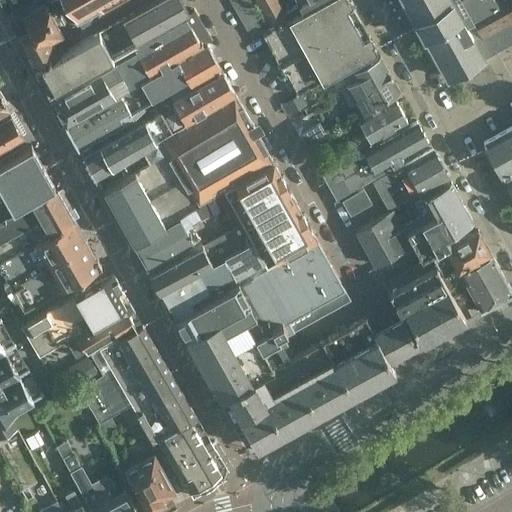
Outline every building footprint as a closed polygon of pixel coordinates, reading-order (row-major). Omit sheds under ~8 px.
[(82,28),(130,0),(63,0),(74,17),(75,16),(82,28)] [(181,0),(152,0),(122,18),(136,43),(185,16),(189,14),(188,12),(181,0)] [(228,0),(248,33),(267,22),(254,0),(228,0)] [(271,29),(287,20),(289,19),(278,0),(254,0),(267,22),(269,25),(271,29)] [(322,0),(303,11),(289,19),(287,20),(271,29),(262,34),(296,95),(321,81),(321,83),(373,54),(372,54),(375,52),(376,49),(373,44),(374,44),(373,43),(373,42),(373,41),(371,36),(370,36),(369,36),(368,34),(367,35),(367,36),(363,38),(361,34),(362,31),(351,13),(349,12),(347,8),(350,6),(352,5),(352,4),(352,2),(351,0),(322,0)] [(296,0),(303,11),(322,0),(296,0)] [(511,0),(403,0),(417,24),(421,32),(447,78),(485,57),(511,41),(511,0)] [(17,38),(34,68),(67,49),(64,42),(56,47),(52,40),(62,34),(58,28),(64,25),(54,7),(48,10),(45,4),(22,16),(31,31),(17,38)] [(114,94),(207,43),(206,41),(211,38),(194,9),(188,12),(189,14),(136,43),(112,57),(68,82),(70,86),(51,97),(65,123),(115,95),(114,94)] [(67,49),(34,68),(48,93),(68,82),(112,57),(98,32),(67,49)] [(154,103),(155,106),(221,69),(207,43),(114,94),(115,95),(120,92),(133,115),(154,103)] [(344,97),(390,72),(380,55),(351,71),(356,79),(339,88),(344,97)] [(157,138),(158,137),(184,121),(185,122),(235,92),(221,69),(155,106),(154,107),(155,110),(80,152),(94,177),(107,169),(157,138)] [(399,90),(390,72),(344,97),(349,105),(354,103),(359,112),(371,105),(399,90)] [(338,87),(327,93),(333,103),(343,98),(338,87)] [(0,110),(9,105),(0,89),(0,110)] [(64,123),(74,140),(77,146),(133,115),(120,92),(115,95),(65,123),(64,123)] [(198,202),(237,180),(273,160),(235,92),(185,122),(184,121),(158,137),(198,202)] [(284,102),(279,104),(285,114),(289,112),(306,102),(301,93),(284,102)] [(357,133),(352,136),(360,152),(363,150),(372,144),(370,141),(398,125),(407,120),(394,96),(357,117),(364,129),(357,133)] [(0,116),(0,147),(23,134),(19,127),(10,111),(0,116)] [(335,198),(408,157),(406,153),(428,140),(416,120),(372,144),(363,150),(360,152),(321,173),(335,198)] [(326,134),(320,124),(300,135),(306,145),(326,134)] [(502,177),(511,171),(511,124),(482,141),(502,177)] [(198,202),(158,137),(157,138),(107,169),(113,180),(102,186),(133,241),(165,223),(199,203),(198,202)] [(318,138),(306,145),(311,153),(323,146),(318,138)] [(0,217),(54,186),(31,145),(0,162),(0,217)] [(407,200),(419,193),(449,177),(433,147),(404,163),(404,164),(391,171),(391,170),(372,180),(387,209),(406,198),(407,200)] [(237,180),(223,188),(251,239),(266,266),(317,238),(273,160),(237,180)] [(461,200),(451,181),(414,201),(425,220),(406,231),(461,200)] [(0,259),(74,218),(54,186),(0,217),(0,259)] [(342,198),(350,212),(370,201),(362,187),(342,198)] [(472,220),(461,200),(406,231),(412,241),(421,258),(452,242),(447,234),(472,220)] [(375,264),(412,244),(393,209),(355,229),(375,264)] [(133,242),(141,257),(146,266),(147,265),(198,237),(185,213),(134,241),(133,242)] [(0,267),(9,283),(86,239),(74,218),(0,259),(0,267)] [(223,254),(243,243),(234,227),(202,244),(201,242),(149,271),(150,273),(151,273),(158,286),(157,287),(159,289),(198,268),(211,262),(224,255),(223,254)] [(477,229),(444,247),(457,270),(490,252),(483,239),(477,229)] [(174,315),(185,336),(219,396),(262,372),(263,373),(273,368),(261,347),(282,335),(293,329),(293,331),(325,313),(319,303),(345,289),(317,238),(266,266),(227,286),(217,291),(218,292),(174,315)] [(101,266),(86,239),(9,283),(24,310),(101,266)] [(160,289),(159,289),(168,304),(169,304),(174,313),(173,313),(174,315),(218,292),(217,291),(227,286),(266,266),(251,239),(243,243),(223,254),(224,255),(211,262),(198,268),(161,289),(160,289)] [(511,291),(491,254),(458,272),(457,270),(444,247),(430,255),(435,264),(452,294),(467,286),(480,309),(511,291)] [(383,280),(382,280),(388,290),(427,269),(422,258),(383,280)] [(418,343),(465,317),(452,294),(435,264),(388,290),(393,300),(402,315),(404,320),(405,320),(418,343)] [(74,294),(20,325),(38,356),(65,340),(76,357),(115,333),(117,336),(136,324),(122,300),(108,275),(107,274),(106,275),(100,278),(74,294)] [(262,372),(219,396),(248,450),(256,446),(255,444),(259,442),(260,444),(385,374),(384,373),(388,371),(389,372),(391,371),(390,370),(394,368),(389,359),(397,354),(418,343),(405,320),(404,320),(402,315),(382,326),(373,331),(365,316),(293,355),(282,335),(261,347),(273,368),(263,373),(262,372)] [(190,418),(195,415),(196,414),(143,325),(142,325),(140,322),(117,336),(90,352),(102,373),(78,387),(98,422),(130,403),(136,412),(142,409),(157,434),(175,425),(176,426),(190,418)] [(0,339),(0,417),(33,398),(0,339)] [(195,415),(190,418),(176,426),(175,425),(157,434),(142,409),(136,412),(152,440),(157,437),(192,498),(195,496),(194,494),(195,494),(196,495),(208,488),(207,487),(208,486),(209,488),(221,481),(220,479),(222,478),(223,480),(226,478),(229,470),(227,468),(226,469),(225,467),(226,466),(220,455),(218,456),(217,455),(219,454),(212,442),(210,443),(209,441),(211,440),(204,428),(202,429),(202,428),(204,427),(197,416),(195,417),(195,415)] [(10,416),(0,421),(0,437),(16,428),(10,416)] [(37,431),(25,438),(31,449),(43,442),(37,431)] [(138,511),(125,487),(112,494),(108,487),(97,494),(67,439),(56,445),(71,474),(89,506),(97,502),(103,511),(138,511)] [(153,452),(123,469),(146,511),(148,511),(164,502),(162,499),(174,493),(163,474),(164,473),(153,452)] [(56,499),(63,511),(86,511),(80,501),(80,502),(73,489),(64,494),(71,507),(63,511),(56,498),(56,499)] [(63,511),(56,499),(43,505),(47,511),(63,511)]
